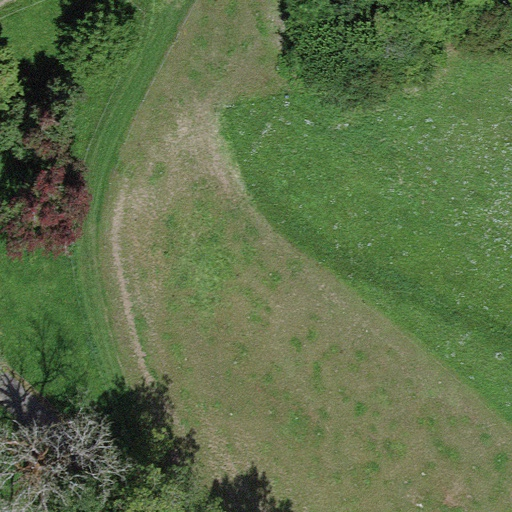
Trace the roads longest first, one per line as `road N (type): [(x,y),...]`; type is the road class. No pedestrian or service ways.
road 1 (track): [(124,0),(113,14),(98,101),(97,273),(160,511)]
road 2 (track): [(0,379),(147,511)]
